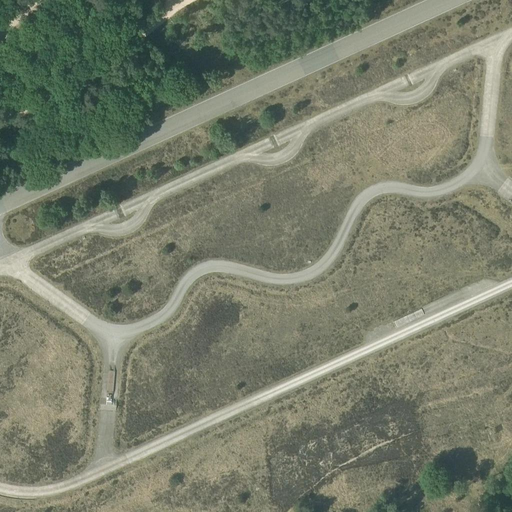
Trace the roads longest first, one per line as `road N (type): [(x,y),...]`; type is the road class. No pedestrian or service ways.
road 1 (unknown): [(511,383),(479,418),(374,449),(286,511)]
road 2 (track): [(184,0),(128,45),(0,115)]
road 3 (unknown): [(105,340),(106,468)]
